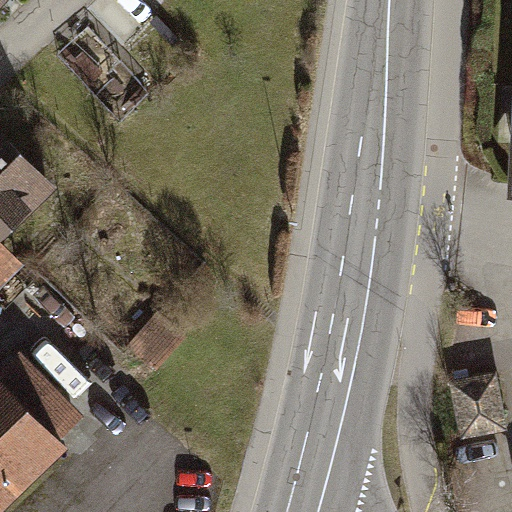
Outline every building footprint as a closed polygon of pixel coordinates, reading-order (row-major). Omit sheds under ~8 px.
[(222,29),(209,17),(196,32),(210,44),(222,29)] [(0,246),(48,202),(0,151),(0,290),(17,275),(0,257),(0,246)] [(183,345),(153,320),(125,352),(155,378),(183,345)] [(3,511),(58,459),(49,450),(77,424),(13,359),(0,371),(0,511),(3,511)] [(490,435),(484,389),(447,394),(454,440),(490,435)]
